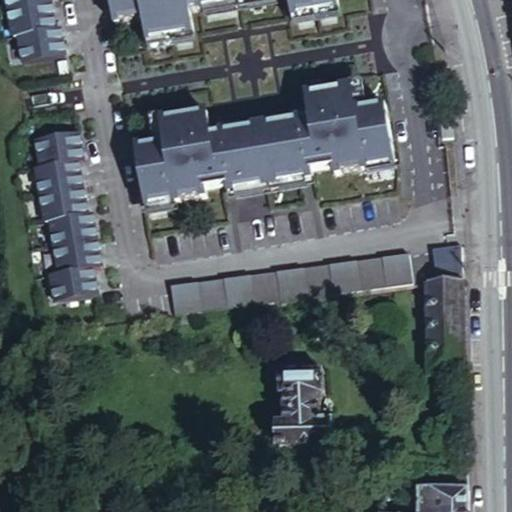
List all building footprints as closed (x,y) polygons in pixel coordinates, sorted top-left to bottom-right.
[(0,0),(0,6),(9,59),(60,51),(51,0),(0,0)] [(97,0),(99,17),(132,13),(135,36),(192,29),(188,0),(279,0),(281,16),(332,10),(330,0),(97,0)] [(123,141),(131,197),(217,184),(216,181),(393,156),(384,93),(356,97),(353,76),(293,85),(297,110),(206,123),(203,102),(148,110),(152,137),(123,141)] [(27,136),(52,301),(95,294),(91,268),(96,267),(75,129),(27,136)] [(408,256),(168,282),(172,313),(412,287),(408,256)] [(461,273),(426,278),(427,366),(461,366),(461,273)] [(324,364),(269,364),(269,387),(279,388),(280,429),(270,429),(270,456),(325,456),(324,429),(317,428),(316,388),(325,388),(324,364)] [(460,511),(461,484),(414,481),(413,511),(460,511)]
